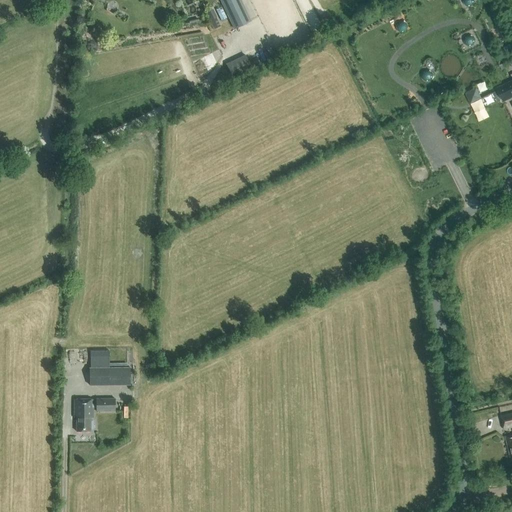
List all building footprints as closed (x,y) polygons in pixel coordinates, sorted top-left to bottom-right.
[(250,21),(240,0),(220,0),(233,28),(250,21)] [(213,9),(206,12),(210,21),(217,18),(213,9)] [(511,36),(508,29),(500,33),(506,42),(511,38),(511,36)] [(226,64),(232,78),(252,68),(249,62),(245,55),(226,64)] [(249,62),(253,69),(261,65),(257,57),(249,62)] [(197,62),(201,72),(211,68),(207,58),(197,62)] [(503,101),(511,97),(511,81),(497,89),(503,101)] [(465,92),(471,104),(482,98),(476,87),(465,92)] [(89,386),(130,385),(130,367),(89,368),(89,386)] [(93,407),(96,407),(96,411),(115,411),(115,399),(96,399),(96,404),(93,404),(93,399),(74,400),(74,417),(76,417),(76,432),(91,431),(91,430),(94,430),(94,421),(91,421),(91,417),(93,417),(93,407)] [(511,413),(501,416),(504,428),(511,426),(511,413)]
